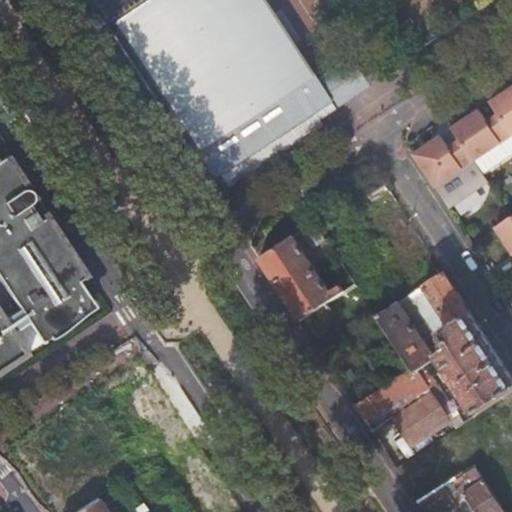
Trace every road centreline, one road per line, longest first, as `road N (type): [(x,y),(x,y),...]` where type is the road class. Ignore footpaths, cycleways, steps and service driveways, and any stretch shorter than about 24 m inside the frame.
road 1 (residential): [(405,511),(68,0)]
road 2 (residential): [(0,112),(264,511)]
road 3 (residential): [(511,335),(388,148)]
